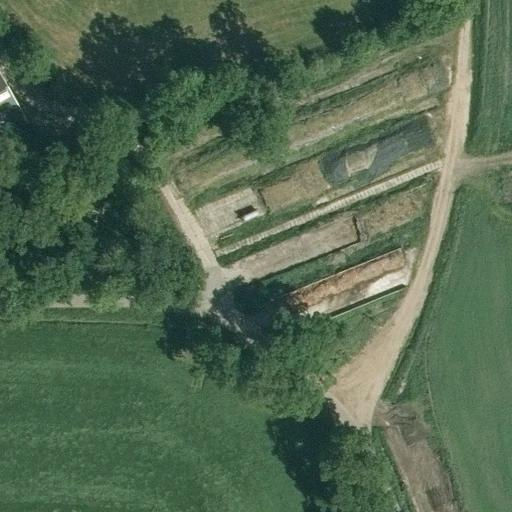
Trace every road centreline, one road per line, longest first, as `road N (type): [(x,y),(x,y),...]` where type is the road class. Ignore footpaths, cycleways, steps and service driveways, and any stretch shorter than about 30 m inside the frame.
road 1 (unclassified): [(392,511),(371,451),(328,395),(215,316),(154,301),(0,298)]
road 2 (track): [(382,365),(426,269),(448,184),(466,0)]
